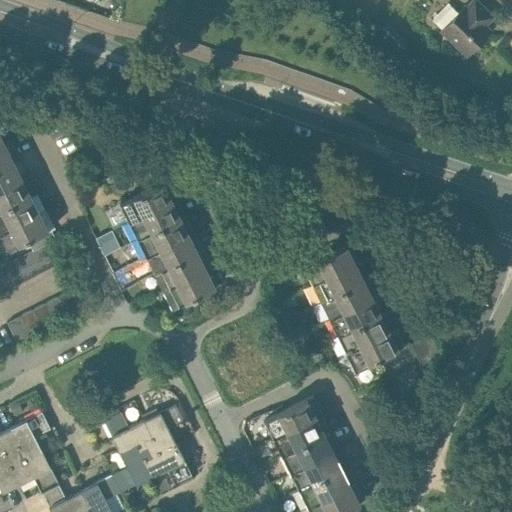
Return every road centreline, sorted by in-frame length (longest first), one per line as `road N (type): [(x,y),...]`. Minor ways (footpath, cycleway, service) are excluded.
road 1 (primary): [(511,198),(0,17)]
road 2 (tertiary): [(403,511),(511,263)]
road 3 (residential): [(433,331),(388,244),(366,225),(342,229),(247,282)]
road 4 (residential): [(226,422),(314,380),(328,381),(381,466)]
road 5 (residential): [(129,313),(37,133)]
road 6 (residential): [(0,376),(129,313)]
road 7 (residential): [(247,282),(185,158)]
